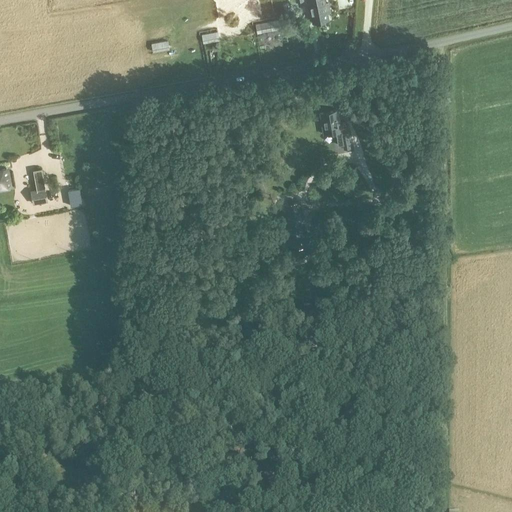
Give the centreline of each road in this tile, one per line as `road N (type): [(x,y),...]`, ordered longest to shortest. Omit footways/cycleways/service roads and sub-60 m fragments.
road 1 (unclassified): [(0,124),(511,28)]
road 2 (track): [(440,511),(439,44)]
